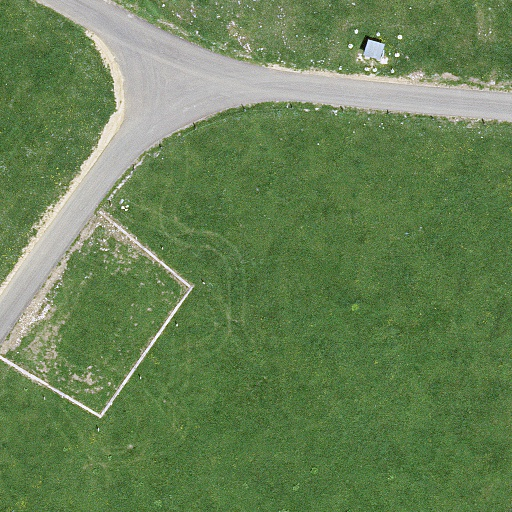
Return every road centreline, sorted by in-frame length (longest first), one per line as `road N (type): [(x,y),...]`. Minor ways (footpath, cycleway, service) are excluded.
road 1 (track): [(511,111),(179,76)]
road 2 (track): [(179,76),(0,329)]
road 3 (track): [(179,76),(149,48),(56,0)]
